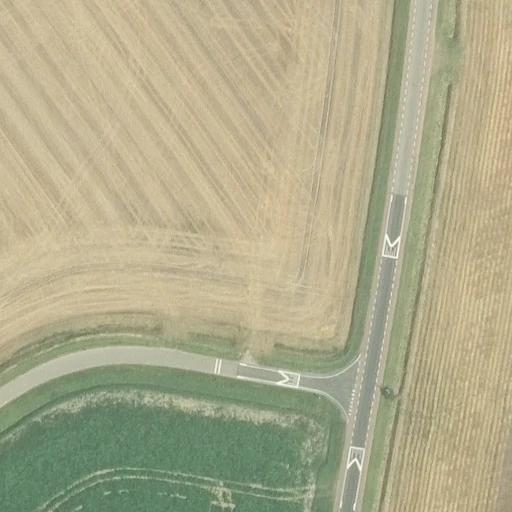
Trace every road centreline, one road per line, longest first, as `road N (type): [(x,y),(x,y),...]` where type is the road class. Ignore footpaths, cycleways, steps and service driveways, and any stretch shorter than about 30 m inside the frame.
road 1 (tertiary): [(367,391),(423,0)]
road 2 (unclassified): [(0,398),(46,373),(118,356),(367,391)]
road 3 (tertiary): [(347,511),(367,391)]
